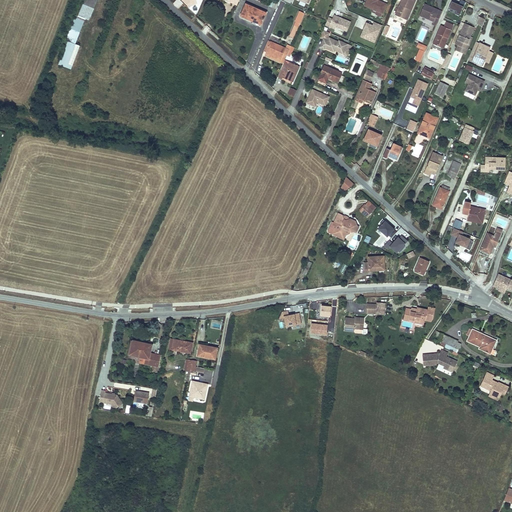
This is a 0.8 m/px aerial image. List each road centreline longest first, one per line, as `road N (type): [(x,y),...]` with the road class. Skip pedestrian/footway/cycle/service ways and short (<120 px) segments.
road 1 (unclassified): [(0,297),(119,315),(227,309),(342,290),(422,287),(482,299)]
road 2 (unclassified): [(167,0),(482,299)]
